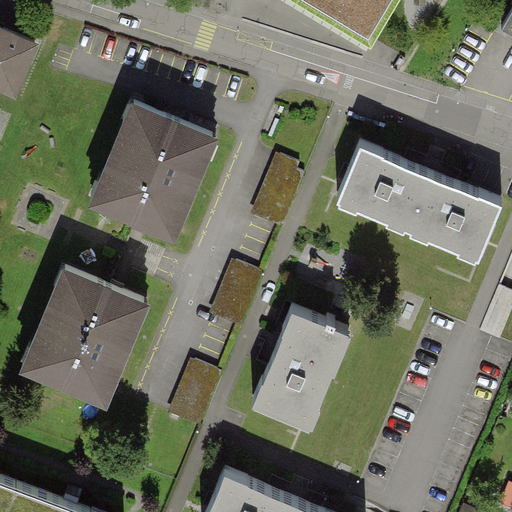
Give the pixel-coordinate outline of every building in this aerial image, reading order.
[(391,0),(306,0),(370,37),(391,0)] [(511,5),(500,26),(511,33),(511,5)] [(0,81),(16,88),(37,37),(0,22),(0,81)] [(90,194),(173,230),(217,128),(133,93),(90,194)] [(480,255),(503,199),(361,141),(338,196),(480,255)] [(277,152),(254,210),(281,221),(301,172),(292,168),(296,159),(277,152)] [(63,258),(20,362),(104,396),(146,292),(63,258)] [(232,263),(212,312),(240,323),(259,273),(232,263)] [(291,300),(251,398),(306,420),(346,322),(291,300)] [(190,360),(170,409),(198,420),(217,371),(190,360)] [(349,511),(227,463),(207,511),(349,511)] [(0,511),(11,511),(23,480),(0,471),(0,511)] [(11,511),(109,511),(23,480),(11,511)] [(475,511),(477,508),(463,503),(459,511),(475,511)]
